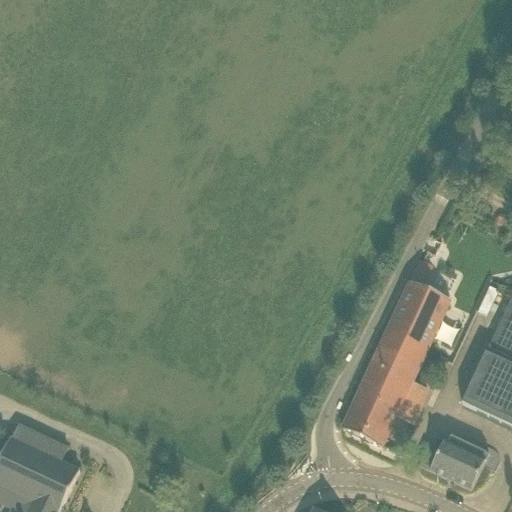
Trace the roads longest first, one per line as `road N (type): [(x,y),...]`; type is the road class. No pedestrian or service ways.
road 1 (unclassified): [(327,480),(324,431),(345,379),(511,76)]
road 2 (tertiary): [(451,511),(396,488),(327,480)]
